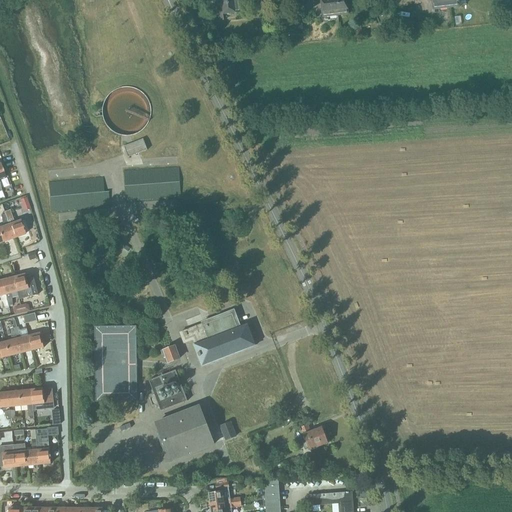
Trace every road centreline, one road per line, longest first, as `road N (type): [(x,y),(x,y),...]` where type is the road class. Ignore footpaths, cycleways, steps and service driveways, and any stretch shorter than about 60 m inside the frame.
road 1 (secondary): [(387,511),(313,297),(170,0)]
road 2 (residential): [(192,511),(189,490),(0,494)]
road 3 (track): [(511,471),(379,471)]
